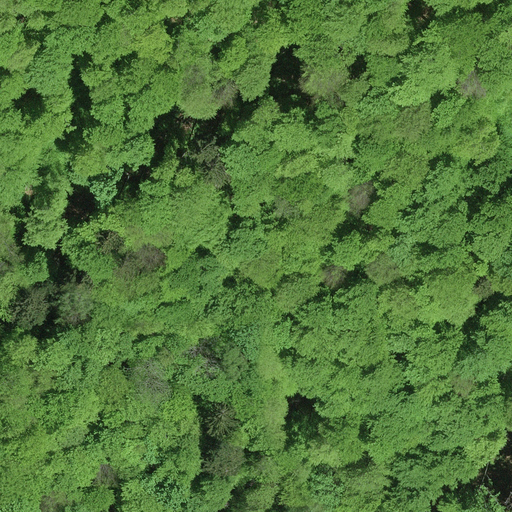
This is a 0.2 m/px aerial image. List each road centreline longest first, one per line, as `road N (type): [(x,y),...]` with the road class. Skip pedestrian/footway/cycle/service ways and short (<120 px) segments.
road 1 (track): [(511,251),(250,203),(0,181)]
road 2 (track): [(204,511),(296,443),(511,387)]
